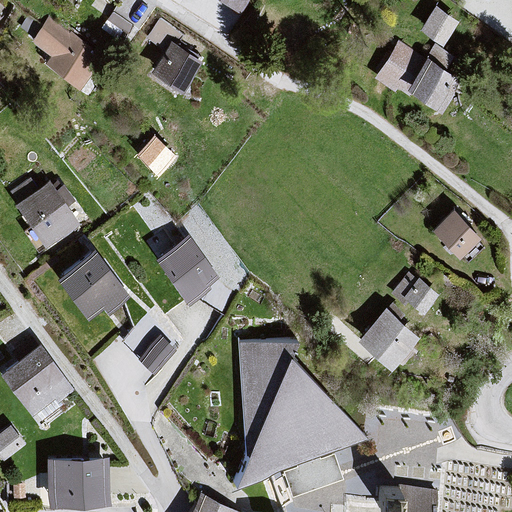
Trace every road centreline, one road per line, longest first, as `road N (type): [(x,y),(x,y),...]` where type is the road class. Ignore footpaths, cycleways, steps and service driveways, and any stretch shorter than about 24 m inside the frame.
road 1 (residential): [(511,238),(343,104),(253,79),(141,0)]
road 2 (residential): [(162,511),(0,284)]
